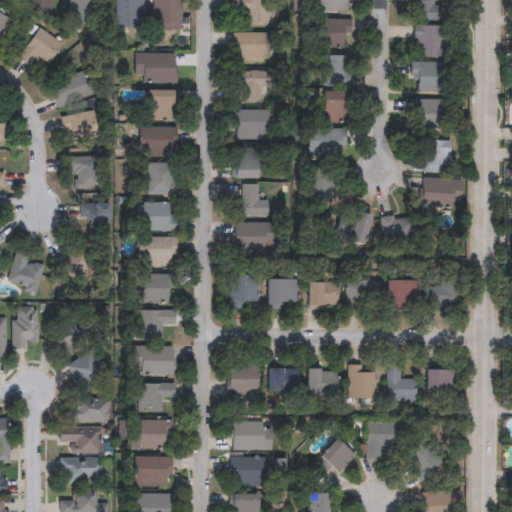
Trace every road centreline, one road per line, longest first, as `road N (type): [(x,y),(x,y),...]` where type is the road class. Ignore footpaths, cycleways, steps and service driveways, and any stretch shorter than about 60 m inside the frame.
road 1 (tertiary): [(491,0),(485,511)]
road 2 (residential): [(206,511),(211,0)]
road 3 (residential): [(206,325),(511,337)]
road 4 (residential): [(388,0),(387,174)]
road 5 (residential): [(0,392),(33,401),(35,511)]
road 6 (residential): [(0,80),(26,109),(39,209)]
